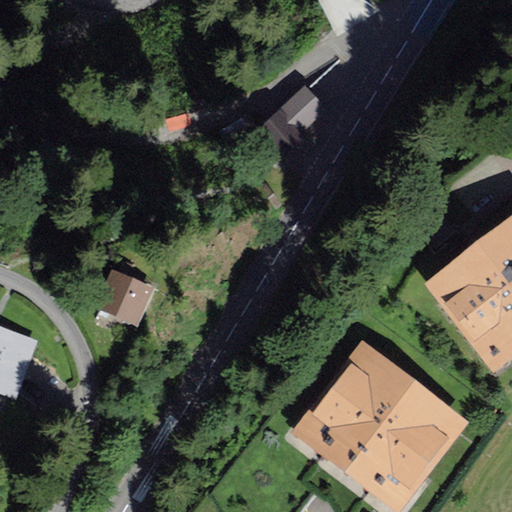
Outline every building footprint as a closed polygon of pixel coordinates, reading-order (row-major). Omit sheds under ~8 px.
[(318,0),(338,33),(368,16),(358,0),(318,0)] [(260,133),(281,156),(300,136),(298,133),(322,111),(304,92),(260,133)] [(511,232),(439,289),(494,360),(511,346),(511,232)] [(121,261),(101,308),(122,316),(123,322),(129,325),(134,322),(147,290),(143,289),(146,283),(129,276),(133,267),(121,261)] [(7,339),(0,336),(0,384),(10,388),(26,344),(7,337),(7,339)] [(451,427),(364,360),(309,433),(395,499),(451,427)]
